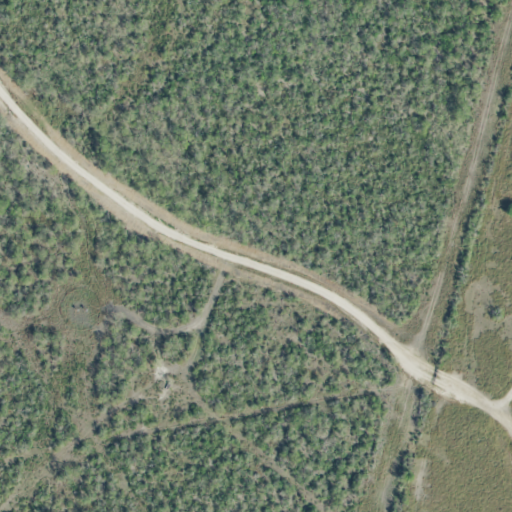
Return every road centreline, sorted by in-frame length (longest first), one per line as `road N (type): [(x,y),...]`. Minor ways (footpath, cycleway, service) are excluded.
road 1 (track): [(511,433),(306,281),(142,219),(59,156),(0,88)]
road 2 (track): [(511,163),(495,413)]
